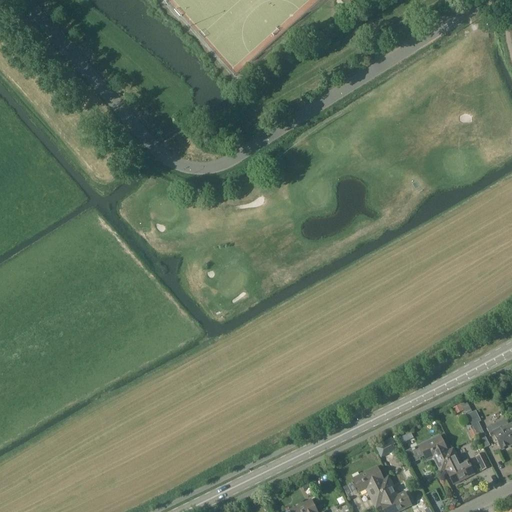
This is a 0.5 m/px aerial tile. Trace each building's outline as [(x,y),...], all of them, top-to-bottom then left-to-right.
[(456,415),(464,411),(460,404),(452,408),(456,415)] [(468,404),(463,407),(467,416),(478,438),(483,436),(484,435),(479,423),(481,422),(476,411),(475,412),(473,413),(468,404)] [(505,420),(487,429),(491,437),(494,435),(502,451),(511,445),(511,433),(508,424),(505,420)] [(471,441),(477,438),(473,430),(467,433),(471,441)] [(445,461),(442,455),(447,452),(440,437),(404,454),(409,465),(419,460),(419,459),(424,457),(426,461),(433,457),(440,472),(445,470),(451,467),(449,462),(447,463),(446,460),(445,461)] [(459,464),(455,455),(452,450),(447,452),(442,455),(445,461),(446,460),(447,463),(449,462),(451,467),(445,470),(453,485),(473,475),(466,461),(459,464)] [(482,471),(489,467),(482,453),(475,457),(482,471)] [(386,501),(377,484),(382,481),(376,468),(352,480),(359,493),(366,489),(375,507),(380,505),(386,501)] [(396,496),(392,487),(387,478),(382,481),(377,484),(386,501),(380,505),(382,511),(398,511),(410,506),(404,493),(396,496)] [(315,511),(310,501),(290,511),(288,511),(315,511)]
